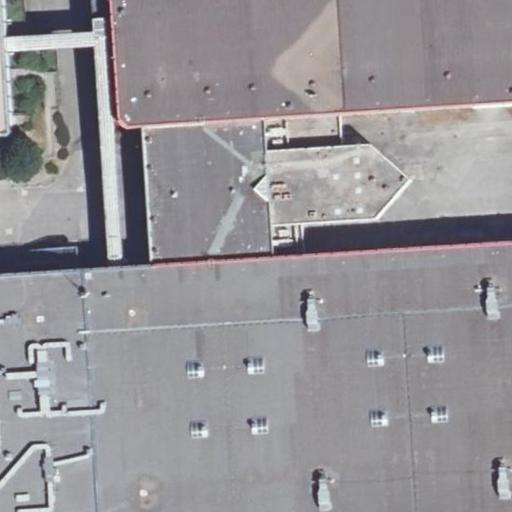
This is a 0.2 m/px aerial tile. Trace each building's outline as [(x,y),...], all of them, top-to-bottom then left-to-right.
[(0,0),(0,138),(10,138),(14,136),(15,132),(9,43),(6,0),(0,0)] [(132,130),(146,129),(342,116),(511,105),(511,0),(114,0),(122,120),(123,124),(125,127),(128,129),(132,130)] [(146,129),(154,266),(306,257),(304,225),(378,220),(413,180),(374,145),(344,148),(342,116),(146,129)] [(511,511),(511,243),(306,257),(154,266),(91,274),(103,511),(511,511)] [(102,511),(91,274),(0,278),(0,511),(102,511)]
